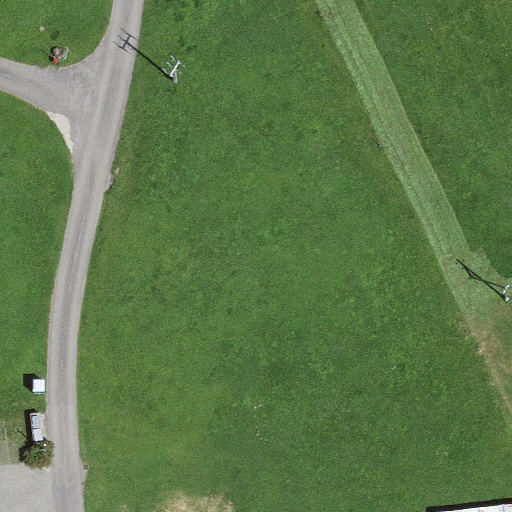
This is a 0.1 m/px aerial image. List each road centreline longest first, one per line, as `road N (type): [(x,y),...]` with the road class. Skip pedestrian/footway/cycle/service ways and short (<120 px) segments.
road 1 (unclassified): [(99,119),(67,336),(76,511)]
road 2 (unclassified): [(99,119),(126,0)]
